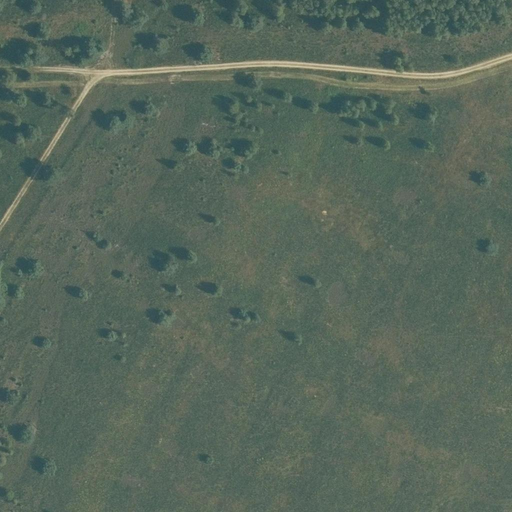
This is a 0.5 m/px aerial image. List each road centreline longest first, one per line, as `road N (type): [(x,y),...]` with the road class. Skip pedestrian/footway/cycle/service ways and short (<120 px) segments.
road 1 (unknown): [(511,82),(445,101),(270,87),(96,99),(0,94)]
road 2 (track): [(98,71),(266,63),(434,74),(511,56)]
road 3 (track): [(0,227),(98,71)]
